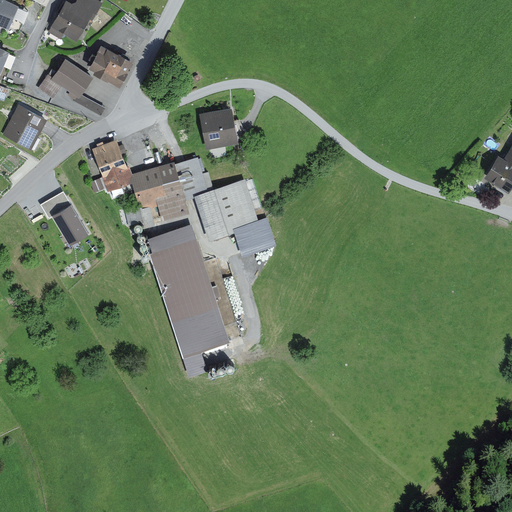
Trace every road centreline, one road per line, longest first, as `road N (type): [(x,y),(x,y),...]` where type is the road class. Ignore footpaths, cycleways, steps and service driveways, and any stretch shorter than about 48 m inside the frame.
road 1 (tertiary): [(511,217),(379,171),(282,95),(248,82),(128,115)]
road 2 (unclassified): [(128,115),(68,143),(0,209)]
road 3 (tertiary): [(177,0),(130,93),(128,115)]
